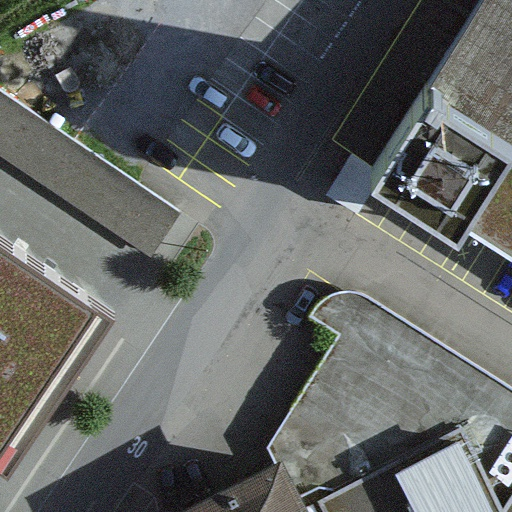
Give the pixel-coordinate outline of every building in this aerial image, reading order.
[(511,0),(469,0),(365,168),(511,258),(511,0)] [(0,158),(158,253),(188,203),(0,89),(0,158)] [(0,449),(8,455),(118,300),(0,216),(0,449)] [(276,446),(310,511),(511,511),(511,383),(379,297),(341,270),(315,308),(346,331),(276,446)] [(158,511),(310,511),(276,446),(157,508),(158,511)]
